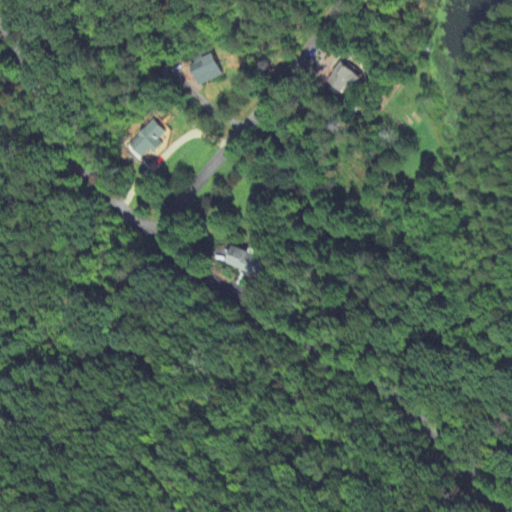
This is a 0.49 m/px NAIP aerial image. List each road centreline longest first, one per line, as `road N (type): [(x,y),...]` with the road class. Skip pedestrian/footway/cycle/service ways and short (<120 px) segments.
road 1 (residential): [(150,238),(398,399),(511,505)]
road 2 (residential): [(343,0),(279,91),(150,238)]
road 3 (residential): [(150,238),(51,125),(0,20)]
